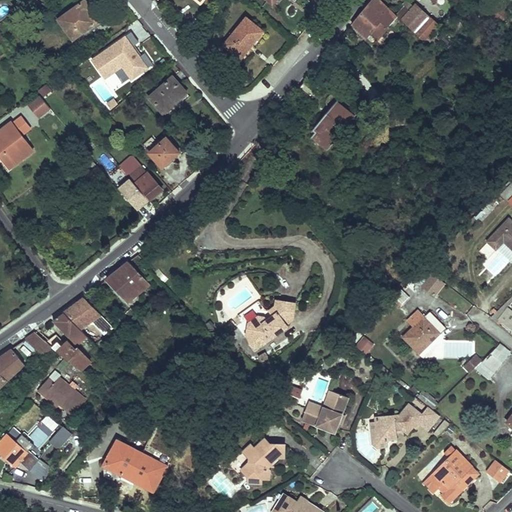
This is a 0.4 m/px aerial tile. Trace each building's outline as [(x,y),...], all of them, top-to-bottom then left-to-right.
[(85,0),(84,0),(58,19),(72,39),(96,21),(88,11),(91,8),(85,0)] [(380,0),(367,0),(351,21),(366,37),(369,33),(377,40),(380,38),(382,41),(387,36),(383,30),(396,15),(380,0)] [(408,8),(413,3),(410,0),(404,0),(402,2),(408,8)] [(451,0),(449,3),(454,9),(461,0),(451,0)] [(491,9),(498,1),(497,0),(490,0),(486,5),(491,9)] [(401,17),(424,39),(439,24),(415,1),(413,3),(408,8),(401,17)] [(509,12),(498,1),(491,9),(502,19),(509,12)] [(245,17),(223,43),(241,59),(264,32),(245,17)] [(139,42),(130,31),(91,59),(105,78),(121,66),(130,80),(152,64),(144,54),(142,56),(134,45),(139,42)] [(175,77),(151,97),(165,114),(188,93),(175,77)] [(306,80),(296,92),(310,103),(319,89),(306,80)] [(51,91),(46,85),(38,92),(44,98),(51,91)] [(51,108),(41,96),(29,105),(39,117),(51,108)] [(118,104),(114,99),(107,104),(111,110),(118,104)] [(325,150),(355,116),(336,102),(314,128),(316,131),(311,138),(325,150)] [(3,160),(9,168),(33,151),(22,136),(32,129),(23,117),(14,124),(12,123),(0,132),(0,151),(5,159),(3,160)] [(167,136),(148,152),(161,167),(179,151),(167,136)] [(162,188),(135,156),(122,168),(131,179),(149,200),(162,188)] [(102,170),(92,158),(84,164),(95,176),(102,170)] [(149,200),(131,179),(120,188),(137,209),(138,209),(149,200)] [(68,200),(60,208),(64,212),(72,205),(68,200)] [(511,223),(507,219),(484,240),(496,251),(504,244),(511,251),(511,223)] [(129,261),(107,279),(129,304),(151,284),(129,261)] [(435,298),(446,285),(435,277),(425,289),(435,298)] [(116,326),(85,295),(65,309),(84,329),(94,321),(107,334),(116,326)] [(248,323),(245,334),(251,345),(255,350),(279,332),(274,326),(283,319),(286,323),(291,319),(294,301),(275,298),(275,304),(266,310),(270,316),(266,319),(264,316),(256,317),(248,323)] [(84,329),(65,309),(54,318),(79,343),(89,334),(84,329)] [(511,314),(505,309),(496,321),(511,333),(511,314)] [(248,323),(256,317),(252,310),(244,316),(248,323)] [(405,320),(414,329),(425,318),(416,310),(405,320)] [(414,329),(404,339),(421,356),(437,339),(433,336),(443,325),(431,313),(425,318),(414,329)] [(288,326),(286,323),(283,319),(274,326),(279,332),(288,326)] [(363,335),(373,325),(369,321),(359,331),(363,335)] [(443,325),(433,336),(437,339),(441,335),(447,329),(443,325)] [(49,340),(37,329),(30,334),(46,348),(52,343),(49,340)] [(67,343),(56,333),(49,340),(52,343),(57,347),(83,369),(93,358),(80,346),(78,349),(69,341),(67,343)] [(95,340),(99,344),(106,338),(102,333),(95,340)] [(46,348),(30,334),(26,336),(27,337),(38,347),(46,353),(49,356),(57,347),(52,343),(46,348)] [(34,351),(38,347),(27,337),(24,342),(34,351)] [(373,345),(362,337),(355,346),(366,354),(373,345)] [(511,354),(500,344),(477,369),(490,381),(492,378),(490,377),(511,354)] [(14,347),(0,355),(0,398),(3,402),(10,395),(1,385),(26,362),(14,347)] [(475,355),(464,366),(469,372),(480,361),(475,355)] [(86,398),(62,377),(57,382),(53,378),(41,391),(47,396),(49,393),(60,403),(73,414),(86,398)] [(303,390),(292,386),(289,395),(300,399),(303,390)] [(327,410),(333,392),(329,391),(323,409),(327,410)] [(342,412),(347,396),(333,392),(327,410),(323,409),(321,408),(320,414),(306,410),(302,422),(336,432),(339,420),(342,412)] [(49,393),(47,396),(58,405),(60,403),(49,393)] [(427,432),(440,417),(427,408),(421,414),(409,404),(399,416),(384,417),(383,413),(379,413),(378,417),(375,417),(375,423),(371,423),(372,442),(386,441),(396,441),(396,431),(404,431),(408,433),(413,427),(416,424),(427,432)] [(321,408),(308,405),(306,410),(320,414),(321,408)] [(445,421),(435,433),(438,436),(448,423),(445,421)] [(457,430),(452,426),(447,432),(452,435),(457,430)] [(62,430),(46,446),(55,454),(71,438),(69,437),(62,430)] [(37,461),(21,446),(29,438),(23,433),(16,440),(8,433),(0,441),(0,450),(15,465),(19,460),(29,470),(37,461)] [(71,438),(55,454),(62,461),(76,447),(80,440),(73,433),(69,437),(71,438)] [(250,478),(250,484),(262,486),(263,481),(270,481),(271,473),(269,471),(268,467),(275,460),(283,461),(285,445),(268,444),(263,439),(255,447),(251,444),(243,452),(252,461),(252,464),(247,469),(251,475),(250,478)] [(168,466),(116,440),(102,467),(154,491),(168,466)] [(386,441),(372,442),(377,449),(389,447),(386,441)] [(454,447),(447,454),(453,459),(459,453),(454,447)] [(443,490),(449,495),(447,498),(454,505),(460,498),(483,474),(459,453),(453,459),(433,481),(443,490)] [(509,471),(496,461),(487,473),(500,482),(509,471)] [(443,490),(433,481),(427,487),(438,496),(443,490)] [(288,495),(282,504),(287,508),(283,511),(319,511),(310,505),(306,510),(299,504),(288,495)] [(306,510),(310,505),(303,500),(299,504),(306,510)] [(373,511),(378,508),(372,502),(363,511),(373,511)]
